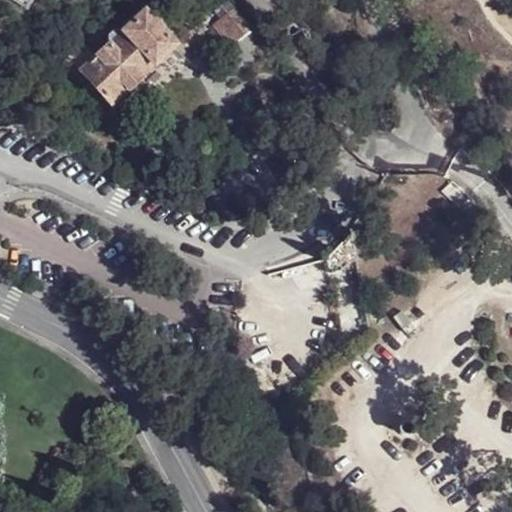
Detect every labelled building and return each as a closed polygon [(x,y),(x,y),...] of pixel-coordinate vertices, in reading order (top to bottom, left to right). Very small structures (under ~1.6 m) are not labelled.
[(25,10),(31,2),(28,0),(12,0),(12,1),(25,10)] [(235,9),(222,19),(238,41),(253,30),(235,9)] [(173,47),(143,14),(94,59),(82,46),(64,65),(87,89),(92,84),(110,103),(173,47)] [(347,303),(351,300),(345,290),(341,292),(347,303)] [(291,387),(367,331),(351,300),(347,303),(322,321),(325,325),(275,363),(281,374),(291,387)] [(283,394),(291,387),(281,374),(273,380),(276,385),(283,394)] [(267,384),(272,389),(276,385),(273,380),(267,384)]
